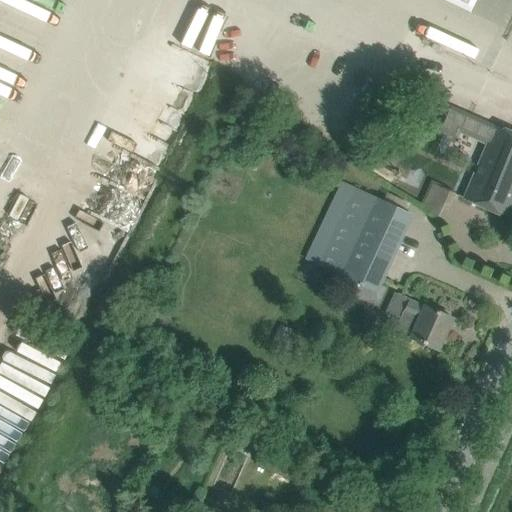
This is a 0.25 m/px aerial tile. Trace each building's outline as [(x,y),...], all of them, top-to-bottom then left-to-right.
[(31,0),(50,8),(53,0),(31,0)] [(190,0),(174,43),(228,64),(245,20),(191,0),(190,0)] [(0,33),(36,45),(44,20),(0,5),(0,33)] [(343,52),(380,62),(383,51),(346,41),(343,52)] [(0,110),(2,111),(19,74),(0,65),(0,110)] [(458,140),(469,116),(452,108),(441,132),(458,140)] [(511,210),(511,134),(496,127),(472,181),(464,199),(509,218),(511,210)] [(372,149),(365,159),(387,177),(394,167),(372,149)] [(355,189),(319,265),(355,282),(349,294),(377,308),(387,288),(379,285),(412,215),(394,207),(355,189)] [(393,318),(386,332),(411,343),(413,339),(420,342),(438,351),(453,319),(403,296),(393,318)] [(263,446),(256,465),(291,481),(299,462),(263,446)] [(138,491),(153,499),(158,489),(143,481),(138,491)]
